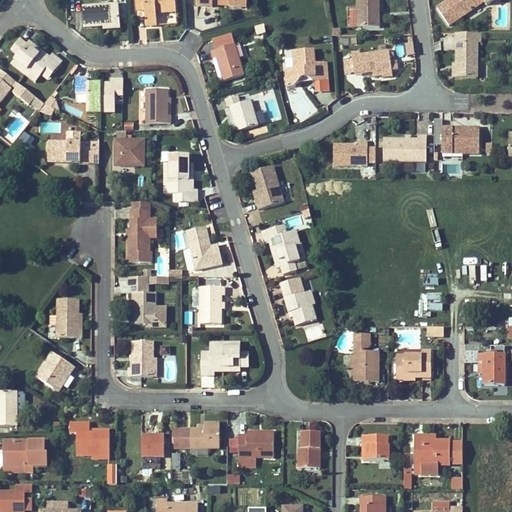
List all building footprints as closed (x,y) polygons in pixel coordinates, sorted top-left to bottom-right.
[(175,0),(136,0),(136,10),(145,10),(146,27),(157,26),(156,13),(156,10),(159,10),(159,13),(177,12),(175,0)] [(380,16),(378,16),(377,11),(380,11),(380,0),(357,0),(358,7),(358,9),(358,28),(380,27),(380,16)] [(458,0),(457,0),(451,0),(439,9),(451,26),(481,6),(478,1),(480,0),(458,0)] [(84,27),(103,26),(120,25),(119,4),(83,7),(84,27)] [(348,28),(358,28),(358,9),(348,9),(348,28)] [(266,33),(264,25),(255,28),(257,35),(266,33)] [(404,34),(404,55),(414,55),(413,34),(404,34)] [(11,51),(18,56),(14,60),(27,71),(42,52),(34,46),(32,49),(27,45),(20,40),(11,51)] [(479,43),(454,43),(454,52),(458,52),(458,66),(458,79),(479,79),(479,43)] [(244,76),(235,45),(212,52),(214,60),(217,59),(223,82),(244,76)] [(284,57),(292,57),(292,49),(284,49),(284,57)] [(326,62),(314,63),(314,51),(292,53),(293,70),(285,70),(287,89),(295,88),(303,78),(312,78),(315,78),(315,81),(328,81),(326,62)] [(25,75),(35,83),(42,75),(51,64),(48,62),(50,59),(49,58),(42,52),(27,71),(25,75)] [(363,75),(374,74),(378,73),(379,77),(384,77),(384,79),(393,77),(393,72),(391,63),(390,52),(361,55),(361,52),(352,53),(355,74),(362,73),(363,75)] [(48,62),(51,64),(42,75),(48,81),(62,63),(52,55),(49,58),(50,59),(48,62)] [(25,75),(27,71),(14,60),(11,64),(25,75)] [(40,111),(45,106),(18,85),(0,70),(0,103),(11,89),(10,89),(12,86),(17,89),(14,94),(29,106),(31,104),(40,111)] [(76,80),(76,94),(85,95),(85,80),(76,80)] [(115,88),(115,96),(124,96),(124,80),(111,80),(111,84),(111,88),(115,88)] [(91,84),(91,88),(87,88),(87,95),(87,112),(102,112),(102,84),(91,84)] [(102,84),(102,112),(115,113),(115,96),(115,88),(111,88),(111,84),(102,84)] [(261,125),(282,118),(272,89),(252,95),(261,125)] [(146,124),(171,124),(171,117),(168,116),(168,104),(168,99),(168,91),(147,91),(146,124)] [(305,91),(291,96),(298,116),(313,110),(305,91)] [(240,104),(238,97),(226,100),(228,107),(231,107),(234,117),(237,130),(238,132),(258,126),(251,101),(240,104)] [(42,131),(57,131),(56,123),(42,123),(42,131)] [(480,156),(481,130),(442,130),(442,156),(480,156)] [(16,144),(30,151),(36,138),(22,132),(16,144)] [(116,140),(115,140),(115,148),(119,148),(119,157),(115,157),(115,167),(144,167),(145,141),(145,132),(123,132),(116,132),(116,140)] [(427,138),(419,138),(419,142),(412,142),(406,142),(385,142),(385,163),(427,164),(427,138)] [(48,162),(90,164),(90,157),(100,157),(100,143),(49,142),(48,162)] [(366,169),(366,165),(376,165),(376,149),(367,149),(367,147),(334,146),(334,168),(366,169)] [(170,164),(170,181),(194,181),(194,171),(190,171),(190,164),(190,156),(176,156),(176,164),(170,164)] [(284,203),(273,167),(253,173),(258,191),(261,202),(256,203),(259,210),(284,203)] [(194,181),(170,181),(165,181),(165,195),(175,195),(189,195),(189,191),(194,191),(194,181)] [(198,191),(194,191),(189,191),(189,195),(175,195),(175,203),(198,204),(198,191)] [(133,203),(133,211),(150,211),(149,203),(133,203)] [(249,226),(262,222),(258,209),(246,213),(249,226)] [(151,254),(149,253),(150,211),(133,211),(131,211),(131,231),(131,237),(128,237),(128,263),(151,263),(151,254)] [(300,214),(285,217),(287,228),(302,225),(300,214)] [(266,245),(270,244),(274,242),(272,238),(287,234),(284,226),(262,233),(266,245)] [(187,232),(196,271),(223,265),(221,254),(216,255),(214,246),(211,247),(207,228),(187,232)] [(273,253),(295,246),(300,245),(296,232),(287,234),(272,238),(274,242),(270,244),(273,253)] [(300,245),(295,246),(300,262),(305,261),(300,245)] [(297,272),(294,264),(300,262),(295,246),(273,253),(275,263),(280,262),(282,268),(284,276),(297,272)] [(477,282),(476,265),(462,266),(462,283),(477,282)] [(483,265),(476,265),(478,282),(485,281),(483,265)] [(438,277),(422,278),(423,286),(439,285),(438,277)] [(133,294),(133,310),(137,310),(137,326),(156,326),(156,308),(156,294),(149,294),(148,286),(148,278),(130,278),(130,286),(129,294),(133,294)] [(296,326),(317,320),(312,306),(310,306),(306,293),(301,278),(280,285),(283,292),(289,313),(292,312),(293,318),(296,326)] [(222,297),(225,297),(225,289),(200,288),(200,325),(222,325),(222,310),(222,304),(222,297)] [(306,293),(310,306),(312,306),(315,305),(311,292),(306,293)] [(443,293),(427,293),(427,310),(443,310),(443,293)] [(58,300),(57,339),(82,339),(82,326),(79,326),(79,315),(79,301),(58,300)] [(167,308),(156,308),(156,326),(156,329),(167,329),(167,308)] [(428,328),(428,337),(438,337),(438,328),(428,328)] [(355,341),(355,356),(355,369),(355,383),(379,383),(379,352),(363,353),(363,349),(364,349),(367,348),(370,347),(370,341),(355,341)] [(129,378),(153,378),(153,359),(154,343),(133,342),(132,369),(129,369),(129,378)] [(224,372),(224,348),(224,344),(223,344),(210,344),(210,354),(210,368),(214,368),(215,372),(224,372)] [(241,348),(224,348),(224,372),(234,372),(234,368),(241,368),(249,368),(249,354),(241,355),(241,348)] [(70,375),(75,368),(52,353),(36,377),(58,392),(65,383),(70,375)] [(215,376),(215,372),(214,368),(210,368),(210,354),(202,353),(202,376),(215,376)] [(405,376),(405,382),(416,382),(416,379),(416,374),(422,374),(422,379),(432,379),(432,353),(421,353),(421,357),(404,357),(404,361),(397,361),(397,376),(405,376)] [(479,355),(479,364),(484,363),(484,375),(484,386),(505,387),(505,355),(479,355)] [(69,386),(75,378),(70,375),(65,383),(69,386)] [(0,427),(17,427),(17,392),(0,392),(0,427)] [(110,456),(110,434),(90,434),(90,431),(90,424),(70,424),(70,434),(77,434),(77,456),(92,456),(110,456)] [(181,448),(220,449),(220,424),(205,424),(205,427),(205,430),(199,430),(182,430),(181,448)] [(182,430),(172,430),(172,448),(181,448),(182,430)] [(239,436),(239,457),(274,458),(275,433),(262,432),(262,437),(248,436),(239,436)] [(302,449),(299,449),(299,469),(317,469),(317,450),(321,450),(321,433),(302,433),(302,449)] [(165,458),(165,436),(143,436),(143,458),(165,458)] [(363,461),(367,461),(367,446),(375,446),(375,436),(363,436),(363,461)] [(390,461),(390,447),(388,447),(388,436),(375,436),(375,446),(367,446),(367,461),(390,461)] [(422,476),(439,476),(439,466),(450,466),(450,465),(451,443),(451,442),(436,441),(424,442),(423,437),(415,437),(415,466),(422,466),(422,476)] [(45,455),(45,443),(5,442),(5,455),(7,455),(7,467),(33,468),(47,468),(47,455),(45,455)] [(463,443),(451,443),(450,465),(463,465),(463,443)] [(7,467),(7,455),(5,455),(4,473),(33,474),(33,468),(7,467)] [(117,485),(117,466),(109,466),(109,485),(117,485)] [(239,484),(239,474),(227,474),(227,483),(239,484)] [(462,477),(451,477),(451,489),(463,489),(462,477)] [(15,492),(0,491),(0,511),(25,511),(25,504),(25,493),(28,493),(29,485),(15,485),(15,492)] [(385,511),(386,498),(361,498),(361,506),(365,506),(364,511),(385,511)] [(168,504),(168,501),(157,501),(157,511),(198,511),(199,504),(168,504)] [(47,503),(47,511),(68,511),(68,503),(47,503)]
